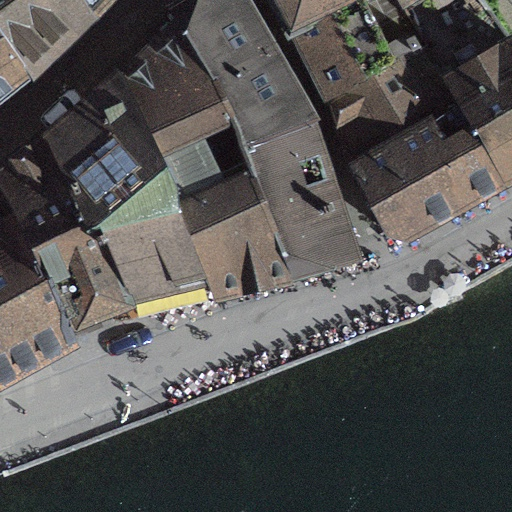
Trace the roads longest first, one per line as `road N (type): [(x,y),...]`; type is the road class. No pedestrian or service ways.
road 1 (residential): [(511,212),(390,280),(0,428)]
road 2 (residential): [(0,134),(148,0)]
